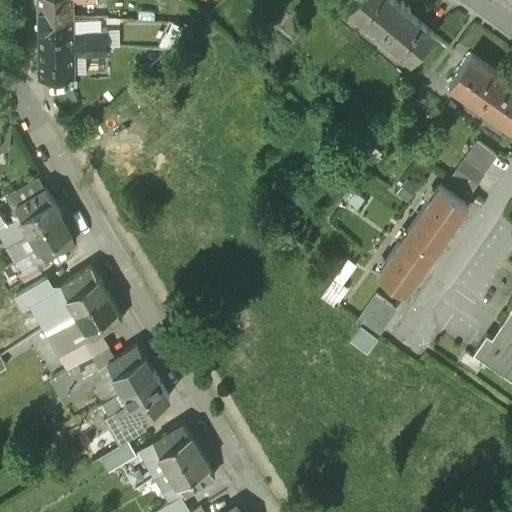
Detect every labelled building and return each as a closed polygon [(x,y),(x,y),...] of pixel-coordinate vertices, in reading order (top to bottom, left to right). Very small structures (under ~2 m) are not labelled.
[(37,0),(38,19),(72,18),(72,1),(96,1),(96,0),(37,0)] [(399,5),(393,0),(355,0),(348,10),(411,63),(435,35),(407,12),(410,9),(401,2),(399,5)] [(72,18),(38,19),(39,46),(97,44),(97,34),(106,34),(106,30),(84,30),(84,35),(73,35),(72,18)] [(106,44),(106,34),(97,34),(97,44),(106,44)] [(97,44),(39,46),(39,76),(73,75),(73,55),(97,54),(97,44)] [(106,54),(106,44),(97,44),(97,54),(106,54)] [(496,73),(470,54),(449,84),(511,127),(511,125),(511,83),(505,79),(508,76),(499,69),(496,73)] [(168,125),(184,142),(217,110),(209,102),(204,107),(196,99),(168,125)] [(80,143),(147,196),(172,164),(106,111),(80,143)] [(448,173),(470,187),(495,149),(474,135),(448,173)] [(439,182),(377,270),(405,290),(467,203),(439,182)] [(46,186),(17,203),(23,213),(22,214),(31,230),(62,212),(53,196),(52,196),(46,186)] [(198,290),(227,261),(166,202),(137,232),(198,290)] [(62,212),(31,230),(8,244),(17,259),(41,245),(48,255),(76,238),(70,228),(71,227),(62,212)] [(343,253),(320,293),(332,300),(356,261),(343,253)] [(91,263),(76,271),(91,298),(107,289),(98,273),(97,273),(91,263)] [(91,298),(76,271),(61,280),(68,291),(67,291),(67,292),(76,306),(76,307),(91,298)] [(91,298),(76,307),(85,323),(86,322),(92,333),(93,333),(122,316),(115,305),(116,305),(107,289),(91,298)] [(67,292),(58,298),(66,311),(76,306),(67,292)] [(375,292),(356,319),(361,322),(376,332),(395,306),(375,292)] [(198,333),(258,382),(284,351),(224,302),(198,333)] [(496,337),(486,330),(473,349),(511,375),(511,304),(498,324),(503,327),(496,337)] [(361,322),(351,336),(365,347),(376,332),(361,322)] [(92,333),(84,338),(92,350),(101,345),(93,333),(92,333)] [(108,358),(107,359),(108,360),(113,369),(113,370),(122,385),(153,367),(143,350),(142,351),(137,342),(108,358)] [(108,360),(107,359),(108,358),(101,345),(92,350),(92,351),(100,364),(108,360)] [(81,358),(50,376),(61,394),(102,369),(100,364),(92,351),(81,358)] [(153,367),(122,385),(130,399),(105,414),(112,427),(131,415),(137,412),(168,394),(161,384),(162,383),(153,367)] [(310,478),(338,448),(277,392),(249,423),(310,478)] [(131,415),(139,429),(145,425),(137,412),(131,415)] [(131,415),(112,427),(120,440),(139,429),(131,415)] [(183,421),(140,447),(155,473),(168,465),(199,446),(190,430),(189,431),(183,421)] [(199,446),(168,465),(155,473),(165,490),(179,481),(184,490),(213,473),(207,462),(208,462),(199,446)] [(364,511),(331,485),(309,511),(364,511)] [(180,493),(149,511),(186,511),(190,510),(180,493)]
